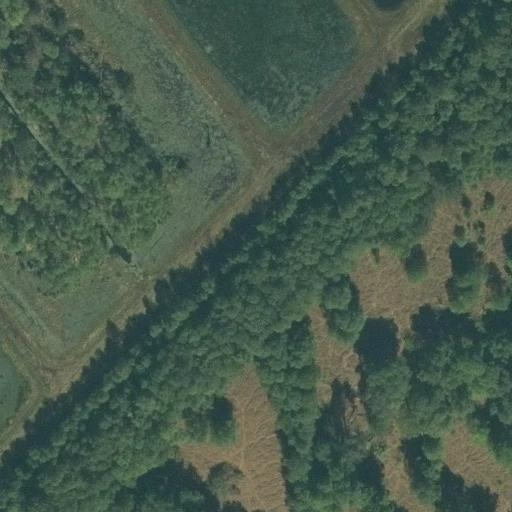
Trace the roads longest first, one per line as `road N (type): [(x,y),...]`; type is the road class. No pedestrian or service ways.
road 1 (track): [(147,0),(270,148),(325,110),(370,47),(366,0)]
road 2 (track): [(53,371),(270,148)]
